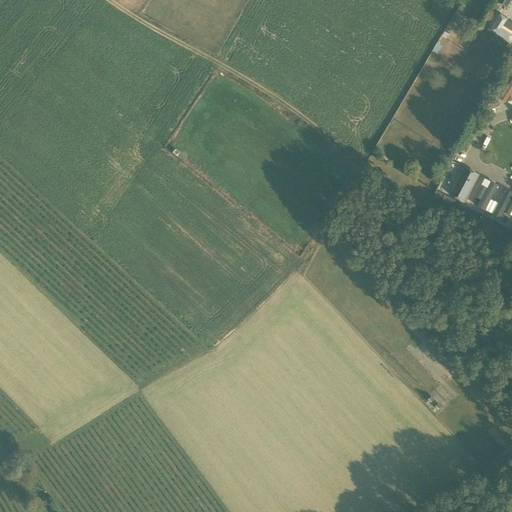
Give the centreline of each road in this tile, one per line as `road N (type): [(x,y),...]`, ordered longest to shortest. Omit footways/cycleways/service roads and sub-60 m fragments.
road 1 (track): [(511,285),(270,92),(111,0)]
road 2 (track): [(360,164),(287,291),(253,325),(23,460)]
